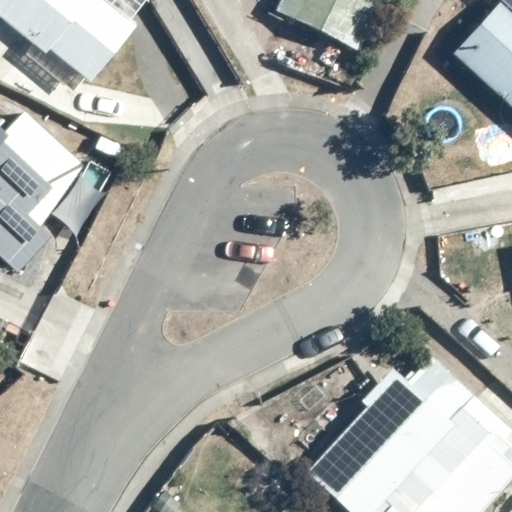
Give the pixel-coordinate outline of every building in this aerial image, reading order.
[(75,93),(146,0),(0,0),(0,21),(23,39),(16,47),(75,93)] [(378,0),(281,0),(274,14),(353,52),(378,0)] [(511,0),(491,0),(443,54),(511,115),(511,0)] [(0,272),(9,280),(47,236),(20,213),(42,187),(0,150),(0,272)] [(467,401),(421,360),(401,382),(389,371),(298,473),(341,511),(475,511),(511,471),(511,413),(481,386),(467,401)]
